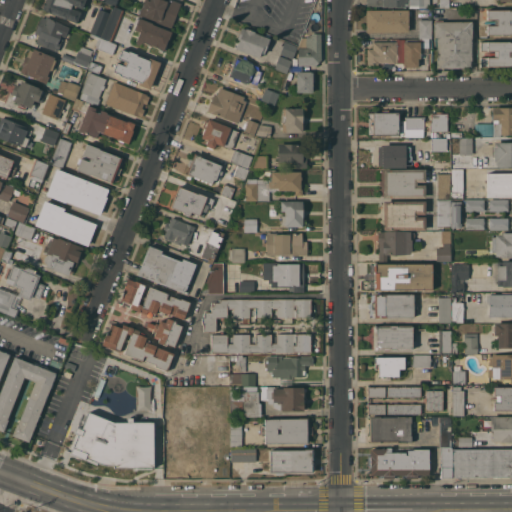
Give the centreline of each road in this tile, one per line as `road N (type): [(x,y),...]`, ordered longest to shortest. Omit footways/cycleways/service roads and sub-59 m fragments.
road 1 (residential): [(342,0),(343,511)]
road 2 (residential): [(216,0),(87,327)]
road 3 (residential): [(511,89),(343,89)]
road 4 (secondary): [(120,511),(0,470)]
